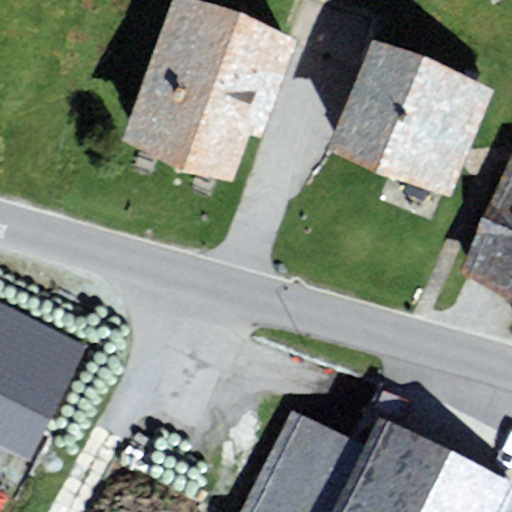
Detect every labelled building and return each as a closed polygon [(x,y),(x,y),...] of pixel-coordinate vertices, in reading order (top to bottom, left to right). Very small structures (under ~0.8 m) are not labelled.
[(177,0),(159,0),(109,139),(231,183),(284,39),(177,0)] [(367,40),(322,151),(447,202),(492,90),(367,40)] [(511,157),(462,278),(511,298),(511,317),(504,336),(511,339),(511,157)] [(82,343),(0,302),(0,436),(29,451),(82,343)] [(296,417),(246,511),(510,511),(511,509),(511,488),(375,419),(360,449),(296,417)]
